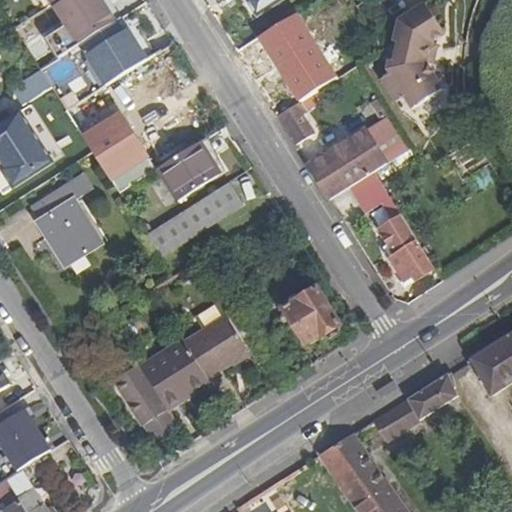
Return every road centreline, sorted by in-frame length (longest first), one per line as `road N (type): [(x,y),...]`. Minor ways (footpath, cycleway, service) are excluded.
road 1 (residential): [(398,351),(174,0)]
road 2 (secondary): [(151,511),(398,351)]
road 3 (residential): [(0,280),(147,511)]
road 4 (secondary): [(398,351),(511,276)]
